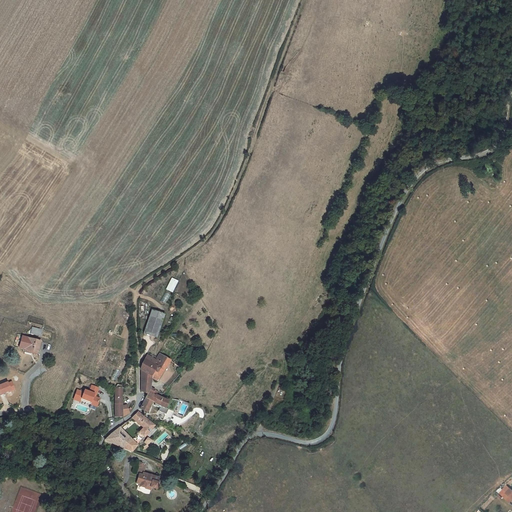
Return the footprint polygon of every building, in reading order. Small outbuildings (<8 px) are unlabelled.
[(177,267),(166,289),(172,292),(183,270),(177,267)] [(166,289),(161,301),(166,304),(172,292),(166,289)] [(164,314),(152,310),(143,333),(156,338),(164,314)] [(42,330),(32,327),(30,334),(40,336),(42,330)] [(31,350),(38,352),(40,341),(27,337),(24,349),(25,349),(31,350)] [(155,359),(152,364),(156,366),(150,375),(152,376),(158,379),(170,360),(159,353),(155,359)] [(156,366),(152,364),(144,359),(141,364),(141,366),(140,368),(140,369),(141,369),(150,375),(156,366)] [(141,369),(141,391),(147,394),(148,392),(150,388),(152,376),(150,375),(141,369)] [(100,399),(95,397),(98,388),(92,385),(89,392),(84,390),(83,393),(81,392),(79,398),(90,402),(90,404),(97,407),(100,399)] [(81,392),(77,390),(73,399),(80,402),(80,401),(90,404),(90,402),(79,398),(81,392)] [(147,394),(140,409),(147,412),(152,402),(164,408),(168,401),(155,395),(148,392),(147,394)] [(138,412),(131,418),(143,428),(139,432),(144,437),(154,425),(138,412)] [(131,440),(119,428),(115,430),(115,431),(114,431),(113,431),(113,432),(111,434),(123,440),(118,446),(123,448),(131,440)] [(123,440),(111,434),(105,440),(118,446),(123,440)] [(137,445),(131,440),(123,448),(131,452),(137,445)] [(146,465),(138,463),(135,473),(139,474),(136,484),(140,485),(139,486),(145,488),(146,486),(150,487),(156,489),(158,483),(157,482),(158,478),(145,474),(143,473),(144,471),(146,465)] [(503,497),(510,489),(508,487),(500,495),(503,497)] [(510,503),(511,500),(511,489),(503,497),(510,503)]
